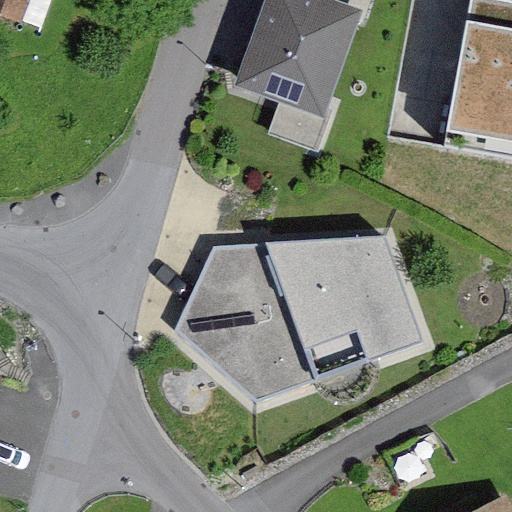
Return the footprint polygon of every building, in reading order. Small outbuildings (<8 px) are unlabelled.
[(40,0),(0,0),(0,1),(37,12),(40,0)] [(374,0),(275,0),(251,72),(340,102),(374,0)] [(511,1),(505,0),(475,0),(448,148),(511,160),(511,1)] [(405,239),(225,239),(176,346),(255,399),(346,387),(439,340),(405,239)] [(511,511),(511,491),(472,511),(511,511)]
